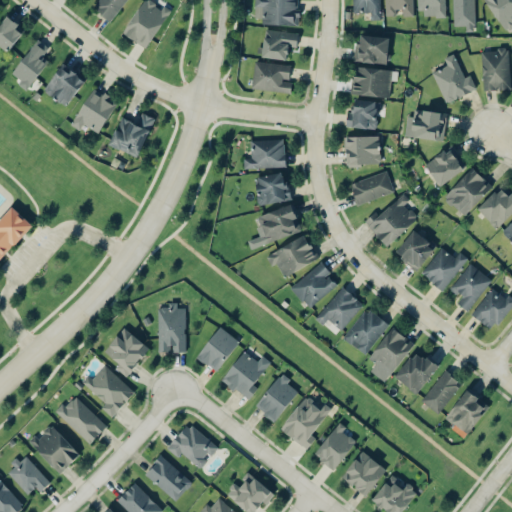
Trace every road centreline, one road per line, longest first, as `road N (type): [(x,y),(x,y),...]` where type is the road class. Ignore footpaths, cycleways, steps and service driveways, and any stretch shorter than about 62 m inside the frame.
road 1 (residential): [(325,0),(310,158),(338,245),(511,388)]
road 2 (residential): [(54,511),(179,391),(338,511)]
road 3 (tertiary): [(0,378),(121,262),(162,199),(197,105)]
road 4 (residential): [(31,0),(150,86),(197,105),(311,121)]
road 5 (residential): [(491,132),(511,154),(484,366)]
